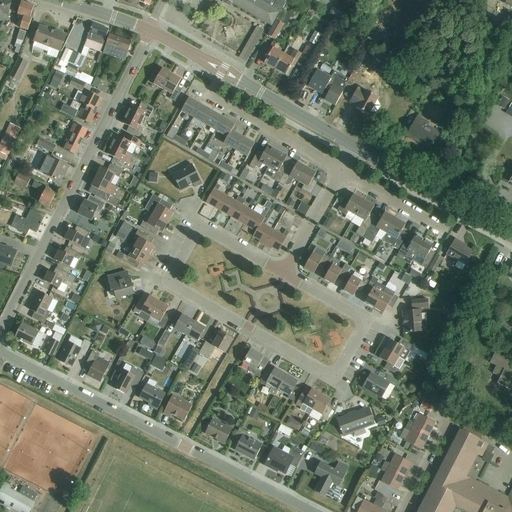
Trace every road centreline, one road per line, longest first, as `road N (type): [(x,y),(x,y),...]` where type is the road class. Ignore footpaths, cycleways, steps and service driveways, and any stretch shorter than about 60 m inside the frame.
road 1 (residential): [(198,228),(168,283),(332,377),(363,321),(284,275)]
road 2 (residential): [(313,511),(0,351)]
road 3 (residential): [(0,328),(149,29)]
road 4 (tertiary): [(353,145),(149,29)]
road 5 (tertiary): [(511,237),(353,145)]
road 6 (residential): [(339,169),(195,85)]
